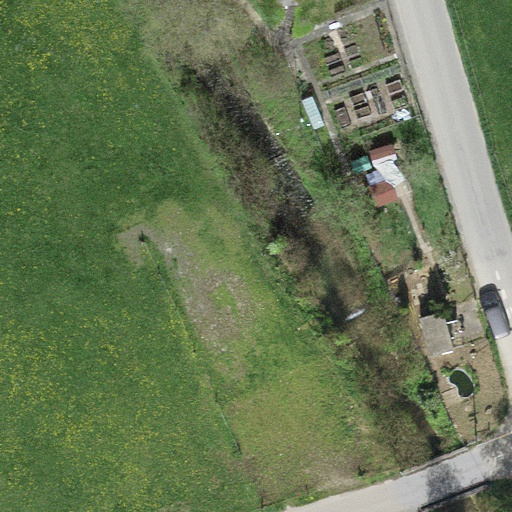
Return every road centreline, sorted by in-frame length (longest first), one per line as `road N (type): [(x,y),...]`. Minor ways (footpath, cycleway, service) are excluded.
road 1 (unclassified): [(511,312),(420,0)]
road 2 (residential): [(511,452),(349,511)]
